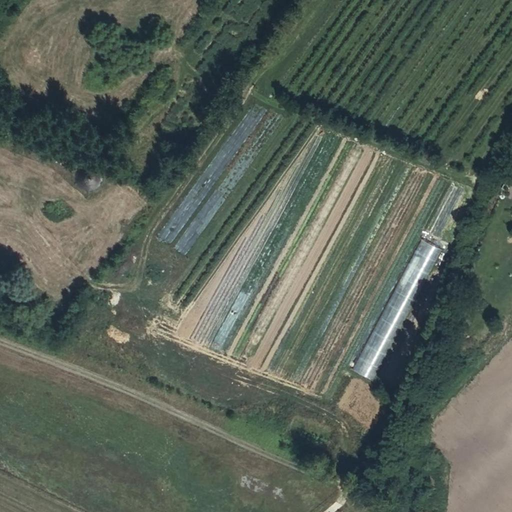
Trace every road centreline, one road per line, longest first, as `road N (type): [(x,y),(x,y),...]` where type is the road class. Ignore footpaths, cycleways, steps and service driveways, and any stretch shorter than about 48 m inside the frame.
road 1 (track): [(511,159),(352,488),(330,511)]
road 2 (track): [(352,488),(0,345)]
